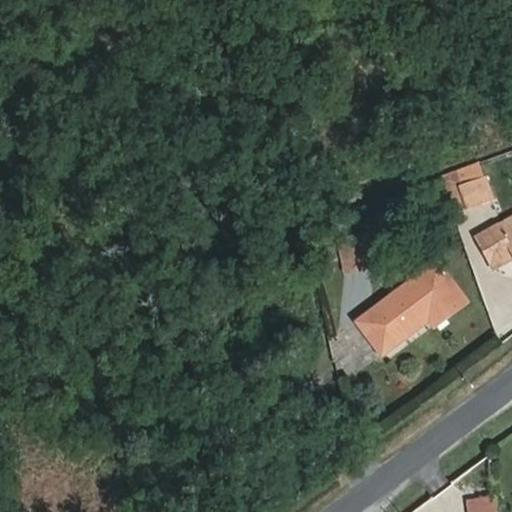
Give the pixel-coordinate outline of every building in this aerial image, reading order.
[(457,168),(443,173),(456,211),(470,206),(462,182),(457,168)] [(494,197),(485,174),(462,182),(470,206),(494,197)] [(511,228),(499,236),(502,241),(511,235),(511,228)] [(511,235),(502,241),(499,236),(480,246),(495,272),(511,263),(511,235)] [(371,238),(338,242),(343,276),(376,271),(371,238)] [(453,288),(444,275),(418,294),(428,306),(453,288)] [(473,317),(453,288),(428,306),(418,294),(358,337),(384,373),(431,339),(423,328),(436,318),(445,329),(449,334),(473,317)] [(431,339),(445,329),(436,318),(423,328),(431,339)] [(499,511),(498,501),(473,503),(474,511),(499,511)]
